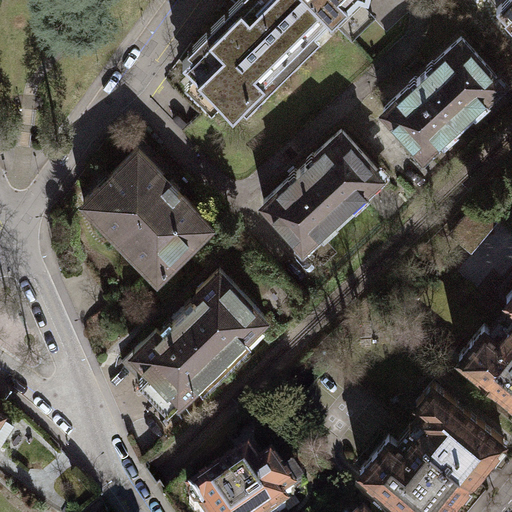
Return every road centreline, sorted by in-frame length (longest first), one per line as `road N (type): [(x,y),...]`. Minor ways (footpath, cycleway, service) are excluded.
road 1 (residential): [(10,230),(181,0)]
road 2 (residential): [(81,415),(66,358),(10,230)]
